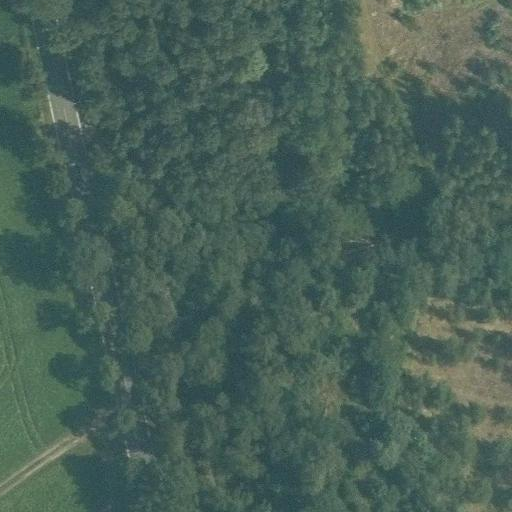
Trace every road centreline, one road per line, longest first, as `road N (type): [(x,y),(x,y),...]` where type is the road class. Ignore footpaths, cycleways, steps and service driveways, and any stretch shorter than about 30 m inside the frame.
road 1 (tertiary): [(151,511),(42,0)]
road 2 (track): [(0,494),(128,406)]
